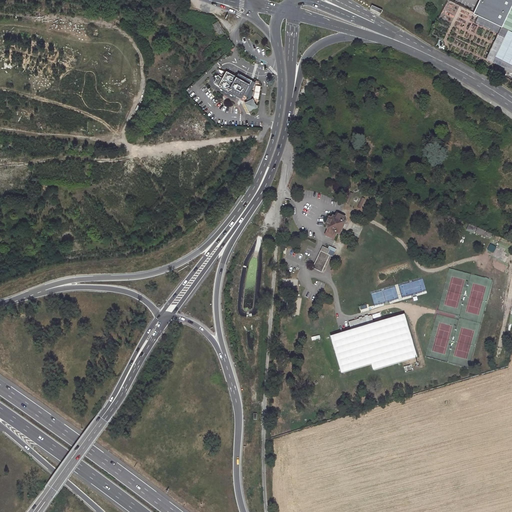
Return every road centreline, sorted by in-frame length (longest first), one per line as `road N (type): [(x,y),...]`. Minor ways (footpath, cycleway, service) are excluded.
road 1 (track): [(280,149),(287,150),(263,411),(266,511)]
road 2 (primary): [(34,511),(164,316)]
road 3 (motorway): [(172,511),(0,387)]
road 4 (motorway): [(227,224),(166,269),(32,292)]
road 5 (primary): [(278,47),(280,105),(271,147),(227,224)]
road 6 (motorway): [(0,409),(140,511)]
road 7 (motorway): [(243,511),(234,391),(222,356)]
road 8 (primary): [(222,356),(216,289),(243,219)]
road 9 (motorway): [(164,316),(118,289),(32,292)]
road 10 (motorway): [(0,424),(100,511)]
road 11 (primary): [(423,52),(306,0)]
road 12 (primary): [(164,316),(243,219)]
road 13 (primary): [(243,219),(273,167),(289,109)]
